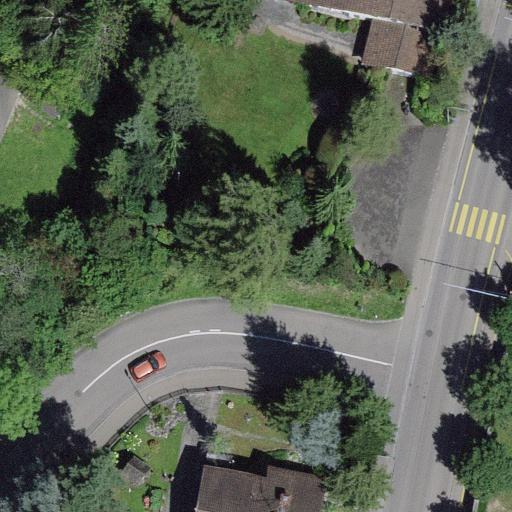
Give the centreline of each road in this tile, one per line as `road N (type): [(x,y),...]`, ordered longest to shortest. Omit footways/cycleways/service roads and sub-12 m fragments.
road 1 (residential): [(444,379),(267,338),(214,333),(155,343),(101,375),(0,485)]
road 2 (residential): [(511,103),(444,379)]
road 3 (residential): [(444,379),(423,511)]
